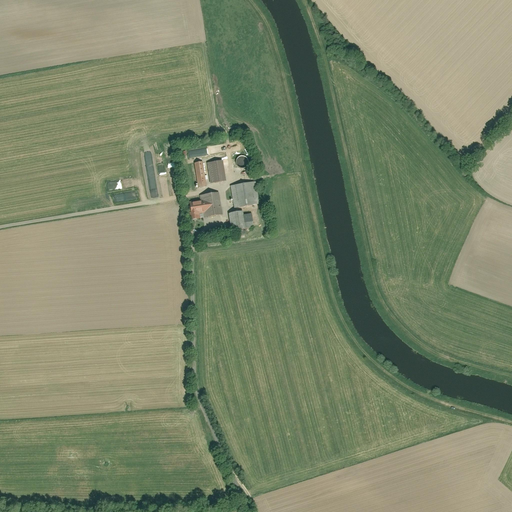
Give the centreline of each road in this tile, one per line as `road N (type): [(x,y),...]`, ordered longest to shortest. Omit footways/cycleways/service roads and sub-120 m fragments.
road 1 (track): [(511,429),(418,398),(383,377),(353,343),(331,300),(277,53),(248,0)]
road 2 (track): [(245,511),(195,400),(189,241),(210,218)]
road 3 (track): [(0,225),(192,190)]
